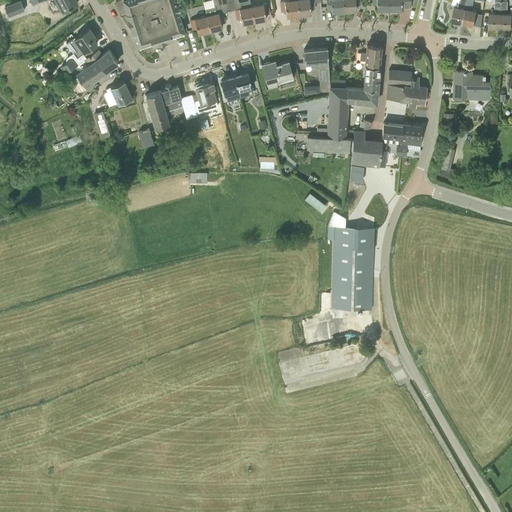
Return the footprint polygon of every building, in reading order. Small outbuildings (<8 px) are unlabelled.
[(26,0),(10,0),(14,9),(29,6),(26,0)] [(38,0),(39,2),(42,0),(56,0),(62,11),(69,7),(77,2),(76,0),(38,0)] [(178,4),(176,5),(174,0),(118,0),(115,2),(122,14),(119,16),(120,16),(126,14),(132,31),(133,31),(138,45),(184,31),(178,10),(180,9),(178,4)] [(212,0),(214,6),(205,8),(210,30),(217,29),(218,29),(217,28),(219,28),(220,28),(222,27),(221,23),(225,22),(223,12),(229,11),(226,0),(212,0)] [(297,0),(285,0),(280,1),(281,12),(286,11),(286,16),(298,15),(297,0)] [(297,0),(298,15),(311,13),(310,8),(314,8),(314,2),(313,0),(297,0)] [(326,0),(327,7),(331,7),(331,12),(337,11),(337,14),(343,13),(342,11),(344,11),(343,0),(326,0)] [(359,0),(343,0),(344,11),(356,10),(356,5),(360,5),(359,0)] [(389,10),(388,0),(372,0),(373,5),(377,4),(377,10),(389,10)] [(410,0),(388,0),(389,10),(401,10),(401,6),(411,6),(410,0)] [(460,0),(459,7),(454,6),(451,20),(462,22),(466,0),(460,0)] [(471,9),(472,0),(466,0),(462,22),(474,25),(477,10),(471,9)] [(500,27),(501,0),(495,0),(495,1),(495,12),(489,12),(489,26),(500,27)] [(506,13),(507,1),(507,0),(501,0),(500,27),(511,28),(511,13),(506,13)] [(251,6),(254,21),(266,19),(265,14),(269,13),(267,3),(251,6)] [(235,9),(237,19),(241,19),(242,23),(254,21),(251,6),(235,9)] [(198,33),(210,30),(205,8),(205,9),(206,15),(190,19),(193,30),(197,29),(198,33)] [(69,41),(66,43),(76,58),(84,52),(97,42),(94,38),(96,36),(89,27),(74,38),(73,37),(69,41)] [(379,65),(381,46),(367,45),(367,52),(365,52),(360,52),(359,60),(365,60),(365,64),(379,65)] [(329,86),(329,78),(327,47),(304,49),(304,56),(303,56),(304,62),(314,61),(315,68),(320,68),(321,78),(322,92),(329,92),(329,86)] [(85,59),(89,64),(76,73),(88,88),(93,85),(90,81),(117,61),(109,49),(102,55),(98,49),(85,59)] [(65,63),(60,66),(65,73),(77,64),(74,60),(72,58),(65,63)] [(261,64),(262,68),(268,88),(277,86),(276,82),(293,77),(288,61),(276,64),(275,60),(261,64)] [(378,77),(379,65),(365,64),(364,76),(378,77)] [(456,69),(453,96),(466,97),(467,91),(475,92),(475,95),(484,95),(484,90),(491,91),(492,81),(485,80),(485,78),(486,78),(486,74),(484,74),(484,75),(467,74),(467,70),(456,69)] [(411,71),(390,70),(389,70),(388,82),(410,85),(411,77),(411,71)] [(239,93),(241,97),(241,98),(247,96),(246,91),(252,89),(248,72),(243,73),(242,72),(234,74),(239,91),(239,93)] [(225,76),(226,78),(221,80),(226,97),(232,95),(233,99),(241,97),(239,93),(239,91),(234,74),(225,76)] [(376,99),(377,96),(378,77),(364,76),(363,87),(364,87),(363,102),(373,103),(374,103),(375,103),(376,102),(377,101),(377,100),(376,99)] [(417,86),(418,78),(411,77),(410,85),(408,100),(407,106),(415,107),(416,102),(424,103),(426,87),(417,86)] [(329,86),(345,87),(345,79),(329,78),(329,86)] [(118,102),(119,103),(132,97),(124,80),(116,84),(111,86),(106,88),(107,91),(105,92),(104,95),(110,107),(118,102)] [(408,100),(410,85),(388,82),(386,98),(408,100)] [(201,103),(215,99),(210,83),(196,87),(197,89),(196,89),(197,89),(198,93),(197,93),(198,93),(201,103)] [(166,110),(182,105),(181,98),(178,85),(171,87),(170,84),(165,85),(165,86),(166,89),(159,90),(164,112),(166,111),(166,110)] [(363,87),(345,87),(329,86),(329,92),(329,100),(347,100),(363,102),(364,87),(363,87)] [(169,123),(167,115),(166,111),(164,112),(159,90),(146,94),(153,118),(155,127),(169,123)] [(61,95),(54,100),(59,108),(66,103),(61,95)] [(197,116),(195,108),(192,95),(181,98),(182,105),(183,105),(187,119),(197,116)] [(328,137),(327,137),(325,152),(349,153),(350,138),(345,138),(346,130),(346,126),(346,108),(329,108),(328,137)] [(110,135),(102,110),(93,113),(101,138),(110,135)] [(452,124),(454,113),(444,112),(442,122),(452,124)] [(259,123),(260,129),(267,127),(265,121),(265,119),(258,121),(259,123)] [(370,127),(372,120),(364,119),(363,121),(364,121),(363,128),(364,129),(370,127)] [(401,142),(402,124),(383,122),(381,140),(380,149),(385,150),(386,140),(392,141),(401,142)] [(406,143),(420,144),(421,126),(402,124),(401,142),(401,145),(400,154),(406,155),(406,143)] [(154,143),(149,128),(138,131),(143,147),(154,143)] [(380,149),(381,140),(367,139),(365,139),(365,131),(358,131),(354,131),(351,163),(385,166),(386,150),(385,150),(380,149)] [(325,152),(327,137),(307,136),(307,151),(325,152)] [(439,167),(447,168),(452,148),(444,146),(439,167)] [(261,156),(261,168),(275,168),(276,156),(261,156)] [(449,169),(448,176),(454,178),(456,169),(450,168),(450,169),(449,169)] [(190,181),(208,181),(208,171),(189,171),(190,181)] [(321,214),(326,208),(309,195),(304,201),(321,214)] [(364,227),(345,226),(345,216),(333,211),(328,226),(327,234),(333,234),(332,308),(371,309),(374,227),(364,227)]
